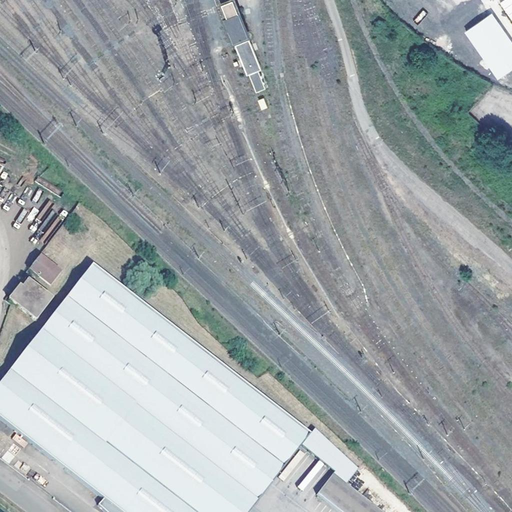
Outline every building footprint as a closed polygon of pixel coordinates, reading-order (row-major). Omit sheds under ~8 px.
[(229,0),(221,3),(227,17),(238,12),(232,0),(229,0)] [(511,0),(502,0),(501,1),(511,19),(511,0)] [(227,17),(223,18),(233,42),(248,36),(238,12),(227,17)] [(249,38),(235,44),(248,75),(249,74),(258,70),(262,69),(249,38)] [(265,88),(258,70),(249,74),(257,92),(265,88)] [(258,100),(262,109),(268,107),(264,98),(258,100)] [(60,273),(39,258),(30,271),(50,286),(60,273)] [(301,444),(308,435),(92,267),(0,385),(0,416),(123,511),(248,511),(251,509),(301,444)] [(52,299),(27,279),(11,300),(35,320),(52,299)] [(332,473),(345,483),(356,468),(314,428),(308,435),(301,444),(333,471),(332,473)] [(339,511),(380,511),(345,483),(332,473),(317,494),(339,511)]
